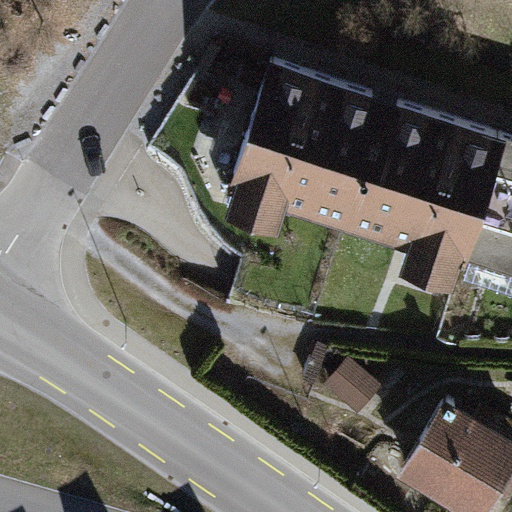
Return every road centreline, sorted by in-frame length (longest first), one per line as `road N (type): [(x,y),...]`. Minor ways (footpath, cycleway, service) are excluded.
road 1 (tertiary): [(0,333),(281,511)]
road 2 (residential): [(0,263),(166,0)]
